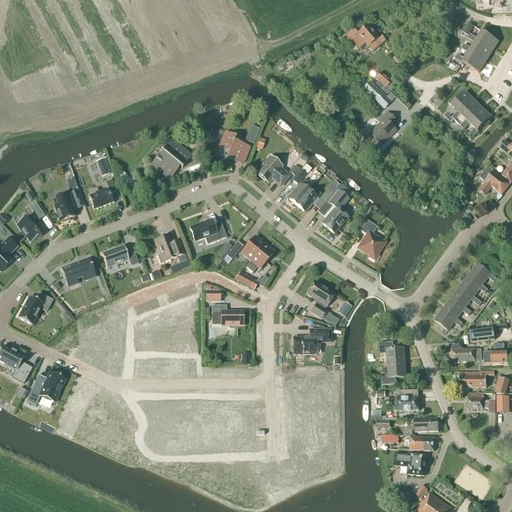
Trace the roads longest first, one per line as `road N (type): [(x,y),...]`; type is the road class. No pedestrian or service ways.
road 1 (residential): [(307,249),(237,190),(221,189),(54,249),(0,305)]
road 2 (residential): [(411,315),(493,213)]
road 3 (residential): [(454,435),(411,315)]
road 4 (residential): [(411,315),(307,249)]
road 5 (residential): [(267,358),(269,306),(307,249)]
road 6 (residential): [(511,50),(488,90),(449,80),(424,102)]
